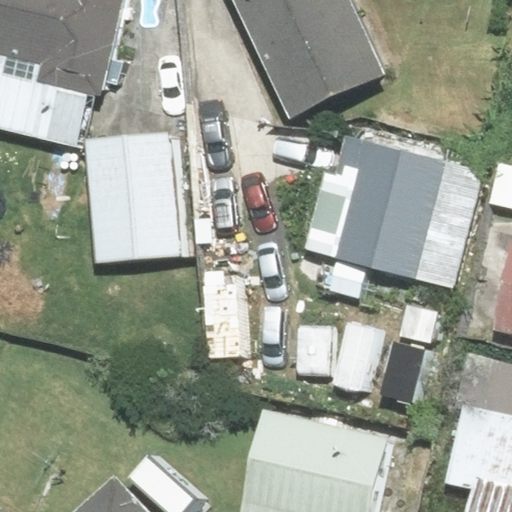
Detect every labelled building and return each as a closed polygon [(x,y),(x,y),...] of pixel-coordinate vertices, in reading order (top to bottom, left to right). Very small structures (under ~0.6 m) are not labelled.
[(122,102),(146,0),(0,0),(0,53),(58,67),(54,86),(122,102)] [(367,0),(252,0),(308,122),(403,78),(367,0)] [(187,137),(103,142),(111,269),(194,264),(187,137)] [(372,147),(364,184),(371,186),(353,264),(471,291),(498,176),(372,147)] [(337,280),(347,231),(307,223),(297,272),(337,280)] [(252,279),(217,282),(222,365),(257,363),(252,279)] [(459,305),(418,300),(413,344),(454,348),(459,305)] [(398,331),(362,322),(345,389),(380,398),(398,331)] [(511,511),(511,364),(486,358),(456,484),(490,493),(484,511),(511,511)] [(395,511),(411,440),(283,413),(262,511),(395,511)] [(165,511),(137,479),(99,511),(165,511)] [(27,511),(0,496),(0,511),(27,511)]
